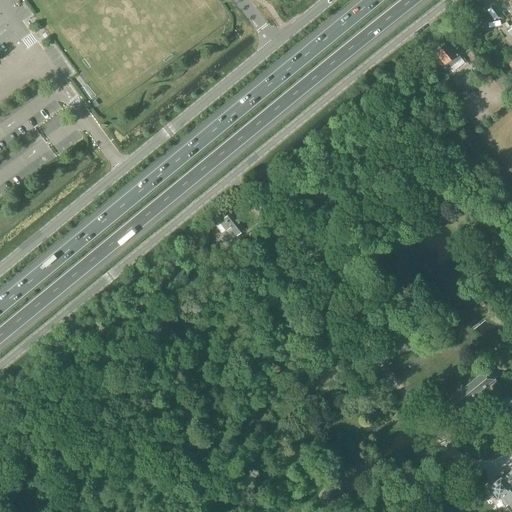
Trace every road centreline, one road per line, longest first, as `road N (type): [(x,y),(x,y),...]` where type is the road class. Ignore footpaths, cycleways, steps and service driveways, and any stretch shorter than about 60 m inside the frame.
road 1 (unclassified): [(0,370),(453,0)]
road 2 (motorway): [(0,335),(413,0)]
road 3 (motorway): [(372,0),(0,307)]
road 4 (tertiary): [(0,270),(274,45)]
